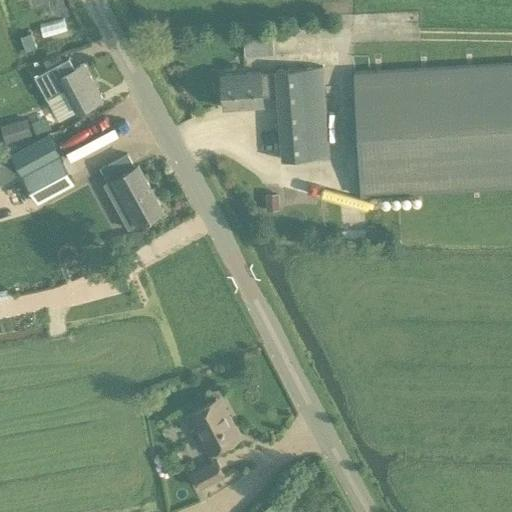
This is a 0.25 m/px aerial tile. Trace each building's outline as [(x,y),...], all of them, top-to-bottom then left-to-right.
[(21,37),(26,51),(36,46),(31,32),(21,37)] [(59,55),(43,60),(48,68),(62,60),(59,55)] [(48,68),(34,75),(47,98),(64,89),(77,112),(102,99),(83,63),(74,67),(69,57),(62,60),(48,68)] [(511,61),(354,71),(361,196),(511,187),(511,61)] [(260,70),(221,73),(224,107),(263,104),(262,96),(277,95),(282,159),(329,155),(322,66),(275,69),(275,71),(260,73),(260,70)] [(119,111),(69,134),(73,144),(124,120),(119,111)] [(26,119),(1,126),(5,141),(30,134),(26,119)] [(48,133),(11,153),(22,174),(59,154),(48,133)] [(1,153),(0,153),(0,183),(13,176),(1,153)] [(127,153),(101,167),(109,181),(113,179),(121,192),(113,196),(130,227),(137,223),(162,209),(138,164),(134,166),(127,153)] [(37,201),(74,181),(59,154),(22,174),(37,201)] [(278,194),(266,194),(266,209),(279,208),(278,194)] [(143,231),(132,232),(133,244),(143,243),(143,231)] [(209,453),(240,437),(219,396),(187,413),(209,453)] [(199,487),(224,474),(216,460),(192,473),(199,487)]
